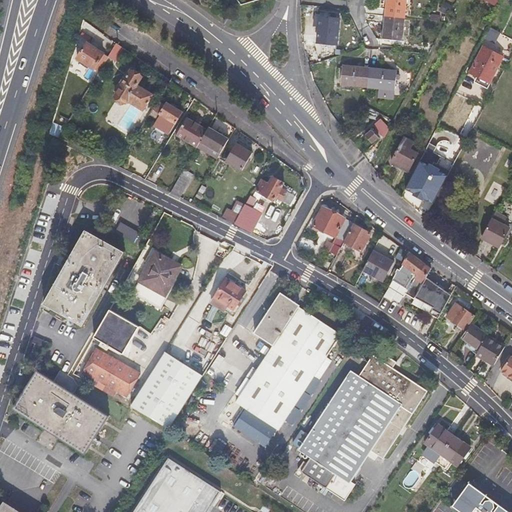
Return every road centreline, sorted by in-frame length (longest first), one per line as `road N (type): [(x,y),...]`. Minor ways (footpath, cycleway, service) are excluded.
road 1 (unclassified): [(278,256),(103,172),(80,179),(0,406)]
road 2 (unclassified): [(511,428),(389,323),(278,256)]
road 3 (secondary): [(511,305),(334,168)]
road 4 (unknown): [(278,256),(210,406),(226,436)]
road 5 (unknown): [(0,430),(91,495),(146,428)]
road 6 (motorway): [(0,144),(47,0)]
